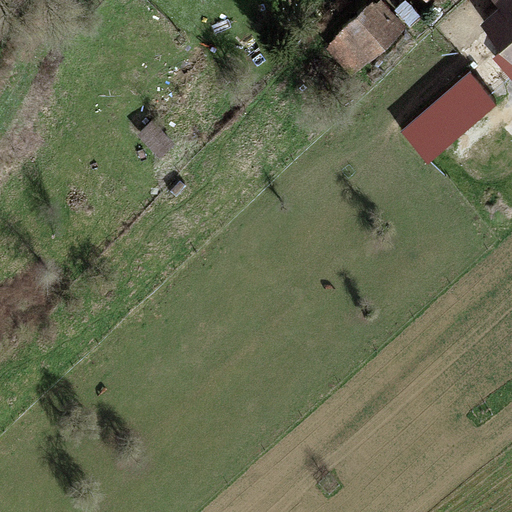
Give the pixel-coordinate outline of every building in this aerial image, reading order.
[(417,0),(360,0),(366,6),(334,36),(362,66),(398,31),(394,26),(419,2),(417,0)] [(511,0),(498,0),(501,3),(485,18),(507,41),(511,47),(511,0)] [(511,47),(507,41),(492,55),(511,75),(511,47)] [(478,113),(455,90),(413,130),(435,154),(478,113)] [(150,124),(139,135),(158,154),(169,143),(150,124)]
